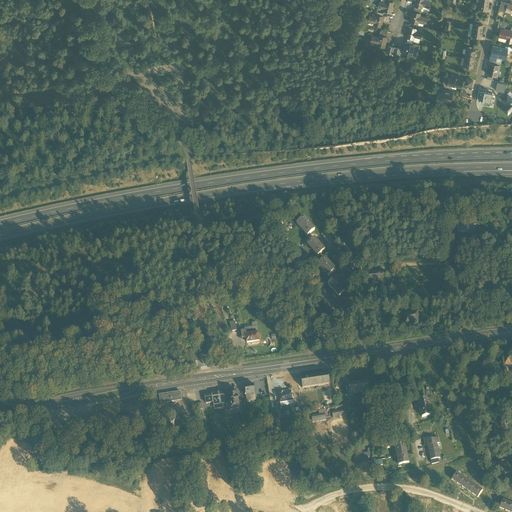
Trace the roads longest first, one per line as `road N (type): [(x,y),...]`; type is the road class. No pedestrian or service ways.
road 1 (motorway): [(511,154),(227,178),(0,222)]
road 2 (motorway): [(0,233),(228,188),(460,166)]
road 3 (tertiary): [(0,410),(374,352)]
road 4 (unclassified): [(274,226),(253,216),(225,227),(202,223),(182,145),(105,78)]
road 5 (unknown): [(308,511),(372,489),(419,492),(472,511)]
road 6 (residential): [(374,352),(274,226)]
road 7 (track): [(182,145),(179,67),(105,78)]
road 8 (residential): [(471,338),(442,204)]
road 9 (residential): [(468,121),(496,0)]
